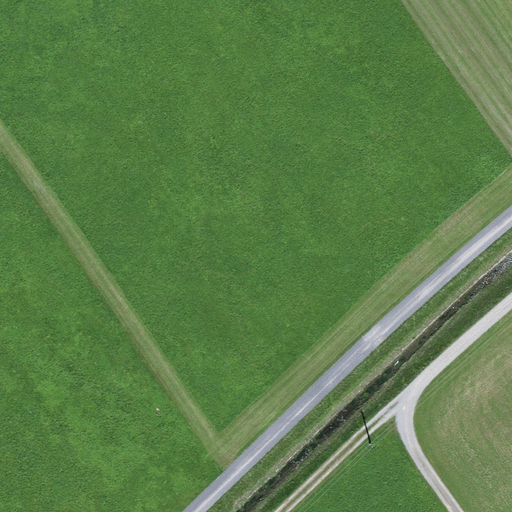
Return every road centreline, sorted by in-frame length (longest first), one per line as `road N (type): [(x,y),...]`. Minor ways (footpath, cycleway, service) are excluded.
road 1 (track): [(196,511),(361,350),(511,221)]
road 2 (track): [(511,303),(283,511)]
road 3 (track): [(459,511),(409,432),(420,385)]
